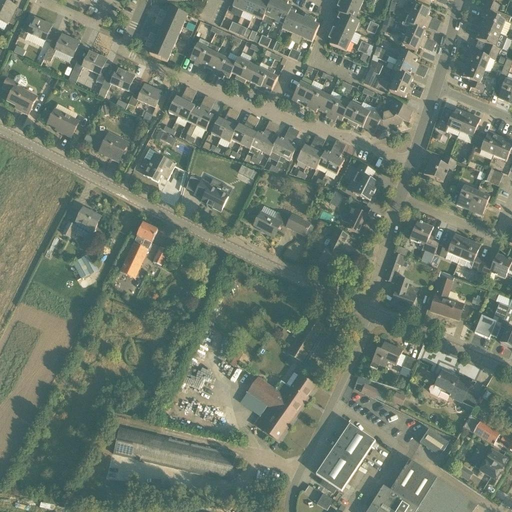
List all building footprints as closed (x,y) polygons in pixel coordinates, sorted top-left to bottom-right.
[(0,0),(0,18),(8,3),(9,2),(4,0),(0,0)] [(243,13),(248,0),(236,0),(233,8),(243,13)] [(248,0),(243,13),(253,17),(260,1),(258,0),(248,0)] [(271,2),(267,0),(265,0),(265,3),(260,1),(253,17),(263,22),(265,17),(272,1),(271,0),(271,2)] [(274,21),(283,2),(279,0),(277,0),(276,3),(272,1),(265,17),(274,21)] [(374,6),(376,0),(361,0),(362,0),(360,0),(340,0),(339,3),(359,11),(363,2),(374,6)] [(397,5),(399,0),(392,0),(392,3),(391,3),(390,7),(395,8),(396,4),(397,5)] [(430,24),(432,19),(428,17),(430,12),(415,6),(416,4),(410,1),(405,13),(411,15),(430,24)] [(485,7),(497,12),(499,6),(488,1),(485,7)] [(284,26),(292,9),(287,7),(288,4),(283,2),(274,21),(284,26)] [(9,23),(14,26),(22,11),(8,3),(0,18),(0,21),(8,26),(9,23)] [(355,21),(359,11),(339,3),(337,8),(340,9),(338,14),(339,15),(340,15),(359,23),(355,21)] [(41,7),(38,15),(52,21),(55,13),(41,7)] [(507,38),(506,37),(511,25),(508,24),(511,18),(497,12),(485,7),(481,18),(485,19),(482,27),(507,38)] [(188,17),(170,9),(168,14),(161,11),(155,24),(162,27),(158,37),(151,34),(145,47),(152,50),(149,55),(167,63),(188,17)] [(292,35),(299,18),(295,16),(296,13),(291,11),(292,9),(284,26),(282,30),(292,35)] [(355,33),(359,23),(340,15),(339,15),(337,20),(341,21),(339,26),(355,33)] [(427,29),(430,24),(411,15),(406,25),(410,27),(422,32),(426,33),(422,31),(424,27),(427,29)] [(302,39),(311,19),(306,17),(304,20),(299,18),(292,35),(302,39)] [(45,42),(52,27),(35,19),(30,29),(24,27),(18,38),(25,41),(28,35),(45,42)] [(312,44),(319,27),(314,25),(316,22),(311,19),(302,39),(312,44)] [(394,30),(395,26),(384,22),(383,27),(387,28),(394,30)] [(233,33),(237,25),(233,23),(229,31),(233,33)] [(377,31),(379,26),(371,23),(369,27),(377,31)] [(238,35),(242,27),(237,25),(233,33),(238,35)] [(355,33),(339,26),(336,31),(333,29),(331,34),(351,43),(355,33)] [(367,31),(375,35),(377,31),(369,27),(367,31)] [(425,44),(427,39),(423,38),(426,33),(422,32),(410,27),(406,36),(425,44)] [(502,51),(507,38),(482,27),(476,40),(488,45),(486,51),(497,56),(500,49),(502,51)] [(253,43),(257,34),(252,32),(248,40),(253,43)] [(346,53),(351,43),(331,34),(329,40),(332,41),(330,46),(346,53)] [(73,59),(80,43),(62,35),(58,46),(51,43),(43,60),(50,63),(53,57),(54,57),(56,51),(73,59)] [(423,49),(425,44),(406,36),(402,46),(417,52),(419,48),(423,49)] [(263,47),(267,39),(262,37),(258,45),(263,47)] [(267,39),(263,47),(268,49),(271,41),(267,39)] [(278,53),(281,45),(276,43),(273,51),(278,53)] [(199,68),(207,51),(197,46),(190,60),(195,63),(194,66),(199,68)] [(16,47),(13,53),(23,58),(26,51),(16,47)] [(288,58),(293,60),(296,52),(292,50),(288,58)] [(210,70),(217,55),(207,51),(199,68),(203,70),(205,68),(210,70)] [(494,62),(497,56),(486,51),(484,57),(471,52),(466,64),(485,72),(490,60),(494,62)] [(100,76),(107,61),(90,52),(85,63),(78,60),(73,71),(80,74),(83,68),(100,76)] [(297,62),(299,57),(301,54),(296,52),(293,60),(297,62)] [(388,52),(388,53),(386,57),(417,70),(419,65),(415,64),(417,59),(402,52),(400,57),(388,52)] [(374,56),(378,58),(378,59),(386,63),(387,63),(396,66),(394,71),(398,73),(413,80),(409,78),(411,74),(415,75),(417,70),(386,57),(380,54),(379,54),(375,53),(374,56)] [(10,60),(14,62),(15,62),(18,57),(13,54),(10,59),(10,60)] [(217,55),(210,70),(214,73),(213,75),(218,78),(227,60),(217,55)] [(229,80),(232,75),(231,75),(236,65),(227,60),(218,78),(223,80),(224,77),(229,80)] [(240,82),(249,64),(239,60),(236,65),(231,75),(232,75),(236,77),(235,80),(240,82)] [(378,75),(382,66),(372,62),(370,68),(371,69),(370,72),(376,75),(378,75)] [(251,84),(258,69),(249,64),(240,82),(245,84),(246,82),(251,84)] [(482,93),(485,87),(480,85),(485,72),(466,64),(461,77),(473,82),(470,88),(482,93)] [(128,93),(135,77),(117,69),(113,80),(106,77),(101,89),(97,98),(104,101),(108,92),(111,85),(128,93)] [(259,91),(268,74),(258,69),(251,84),(256,87),(254,89),(259,91)] [(270,94),(278,79),(273,76),(275,72),(270,69),(268,74),(259,91),(264,94),(265,91),(270,94)] [(372,82),(376,75),(370,72),(368,76),(367,75),(363,85),(370,88),(372,82)] [(413,91),(415,86),(411,84),(413,80),(398,73),(394,82),(413,91)] [(511,105),(511,101),(511,83),(506,81),(508,76),(502,73),(497,85),(503,87),(498,99),(511,105)] [(27,84),(26,79),(21,76),(16,78),(14,82),(8,79),(7,81),(3,89),(11,94),(7,102),(22,110),(21,112),(28,116),(37,98),(24,91),(25,88),(27,84)] [(410,96),(413,91),(394,82),(389,92),(404,99),(407,94),(410,96)] [(303,103),(310,88),(300,83),(292,101),(297,103),(298,101),(303,103)] [(155,109),(162,93),(145,86),(140,96),(134,93),(129,105),(135,108),(138,102),(155,109)] [(184,95),(193,99),(197,93),(188,88),(184,95)] [(320,93),(310,88),(303,103),(308,106),(306,108),(311,111),(320,93)] [(322,113),(330,98),(320,93),(311,111),(316,113),(317,111),(322,113)] [(178,118),(187,100),(183,97),(181,101),(176,99),(169,114),(178,118)] [(339,103),(330,98),(322,113),(327,115),(326,118),(331,120),(339,103)] [(342,123),(344,119),(351,104),(341,99),(339,103),(331,120),(335,123),(337,120),(342,123)] [(187,123),(195,108),(190,106),(192,102),(187,100),(178,118),(187,123)] [(407,123),(413,112),(394,102),(389,113),(386,114),(391,129),(400,126),(402,121),(407,123)] [(352,126),(360,109),(351,104),(344,119),(348,121),(347,124),(352,126)] [(71,139),(79,124),(74,121),(77,115),(58,105),(54,114),(49,124),(48,125),(63,132),(62,134),(71,139)] [(197,127),(206,109),(201,106),(199,110),(195,108),(187,123),(192,125),(186,136),(187,136),(185,141),(188,143),(191,138),(197,127)] [(134,109),(131,115),(136,117),(139,111),(134,109)] [(206,109),(197,127),(205,132),(206,132),(213,117),(209,115),(211,111),(206,109)] [(363,129),(370,114),(360,109),(352,126),(357,129),(358,126),(363,129)] [(383,115),(381,114),(372,110),(370,114),(363,129),(363,128),(375,134),(377,129),(382,132),(391,129),(386,114),(383,115)] [(460,134),(468,115),(455,110),(450,121),(444,119),(439,130),(446,133),(448,128),(460,134)] [(250,115),(247,122),(256,127),(260,120),(250,115)] [(477,146),(482,135),(476,132),(481,120),(468,115),(460,134),(473,139),(471,144),(477,146)] [(221,140),(230,121),(225,118),(223,122),(219,120),(211,135),(221,140)] [(230,144),(232,141),(237,129),(233,127),(235,123),(230,121),(221,140),(230,144)] [(241,145),(250,127),(245,125),(243,129),(239,126),(237,129),(232,141),(241,145)] [(250,150),(251,148),(257,135),(253,133),(255,130),(250,127),(241,145),(250,150)] [(249,153),(254,155),(258,157),(260,155),(261,152),(270,134),(265,131),(263,135),(258,133),(257,135),(251,148),(250,150),(249,153)] [(501,139),(488,133),(487,137),(482,135),(477,146),(482,148),(481,152),(493,157),(501,139)] [(119,163),(128,144),(109,134),(99,154),(101,154),(102,152),(113,157),(111,160),(119,163)] [(270,157),(271,154),(277,142),(273,140),(275,136),(270,134),(261,152),(270,157)] [(162,140),(173,146),(176,141),(164,135),(162,140)] [(277,142),(271,154),(281,158),(290,139),(285,137),(283,141),(279,138),(277,142)] [(290,163),(298,148),(293,146),(295,142),(290,139),(281,158),(290,163)] [(506,162),(511,148),(511,142),(501,139),(493,157),(506,162)] [(307,167),(316,148),(311,146),(309,150),(305,147),(297,162),(307,167)] [(316,172),(317,170),(323,156),(319,154),(321,151),(316,148),(307,167),(316,172)] [(172,173),(175,167),(176,166),(158,157),(159,155),(150,150),(141,167),(147,170),(143,176),(158,184),(166,169),(172,173)] [(328,172),(337,153),(332,150),(330,154),(325,152),(323,156),(317,170),(326,175),(328,172)] [(195,153),(193,166),(214,170),(215,167),(221,168),(223,158),(195,153)] [(337,176),(344,161),(340,159),(342,155),(337,153),(328,172),(337,176)] [(448,170),(452,161),(445,159),(442,165),(431,160),(424,176),(443,184),(448,170)] [(370,202),(378,185),(370,181),(374,173),(360,166),(354,179),(359,181),(353,194),(370,202)] [(243,170),(239,175),(245,179),(249,174),(243,170)] [(470,212),(477,193),(464,188),(467,183),(460,180),(455,192),(461,194),(456,206),(470,212)] [(212,186),(211,186),(202,181),(195,196),(203,200),(203,201),(213,207),(212,208),(221,213),(229,198),(228,197),(210,189),(212,186)] [(482,217),(488,203),(490,198),(477,193),(470,212),(482,217)] [(367,216),(370,210),(352,201),(349,207),(355,210),(353,216),(346,212),(342,221),(349,224),(346,229),(350,231),(359,235),(368,216),(367,216)] [(78,220),(76,224),(94,233),(101,218),(93,214),(92,216),(82,211),(78,220)] [(277,213),(277,214),(274,220),(261,214),(254,227),(267,233),(266,235),(274,239),(281,225),(286,227),(286,228),(294,232),(299,220),(303,221),(292,216),(290,219),(277,213)] [(305,237),(309,228),(311,225),(303,221),(299,220),(294,232),(305,237)] [(434,256),(439,245),(428,240),(433,229),(418,222),(410,241),(423,246),(422,251),(434,256)] [(73,230),(75,227),(69,224),(63,235),(69,239),(73,231),(73,230)] [(134,279),(148,250),(151,243),(158,231),(143,224),(121,273),(134,279)] [(339,254),(348,237),(338,231),(334,238),(334,237),(332,242),(328,240),(326,241),(324,245),(325,246),(328,248),(320,262),(335,270),(336,269),(339,271),(342,270),(344,266),(343,264),(339,262),(343,255),(339,254)] [(446,259),(448,255),(460,260),(468,241),(455,236),(450,248),(444,245),(439,257),(446,259)] [(477,272),(482,261),(476,258),(481,246),(468,241),(460,260),(458,264),(477,272)] [(161,267),(164,261),(168,252),(161,248),(153,263),(161,267)] [(424,252),(420,261),(430,265),(434,256),(424,252)] [(404,265),(406,259),(406,258),(395,254),(385,281),(393,284),(399,266),(403,267),(404,265)] [(81,278),(89,273),(91,276),(98,273),(95,267),(88,255),(81,259),(82,260),(74,264),(80,275),(79,275),(81,278)] [(481,275),(477,287),(481,288),(485,277),(489,279),(493,281),(495,276),(505,280),(507,277),(511,265),(511,263),(511,261),(497,255),(492,267),(486,264),(482,274),(481,275)] [(441,273),(439,278),(442,279),(453,283),(454,278),(441,273)] [(411,312),(416,298),(405,294),(409,282),(401,279),(392,305),(411,312)] [(459,321),(464,306),(455,303),(447,300),(453,283),(442,279),(440,285),(437,292),(431,312),(459,321)] [(482,317),(475,334),(486,339),(489,340),(491,336),(496,339),(509,308),(500,304),(492,322),(482,317)] [(319,335),(324,327),(310,319),(305,327),(301,332),(297,340),(288,355),(302,363),(319,335)] [(511,322),(510,322),(500,344),(511,349),(511,322)] [(391,350),(388,349),(388,347),(384,345),(381,352),(377,350),(372,363),(379,366),(378,367),(385,370),(388,363),(396,367),(403,352),(393,347),(391,350)] [(412,372),(413,370),(417,361),(406,357),(402,366),(402,367),(403,368),(412,372)] [(450,377),(442,373),(435,387),(434,386),(431,387),(429,390),(430,394),(439,398),(442,393),(461,402),(462,402),(467,392),(471,385),(458,378),(457,381),(450,377),(451,377),(450,376),(450,377)] [(247,393),(267,406),(254,425),(262,431),(278,442),(316,387),(300,376),(291,389),(284,383),(281,382),(275,391),(257,379),(247,393)] [(378,391),(369,387),(364,385),(363,387),(360,393),(374,400),(375,399),(383,403),(386,397),(378,392),(378,391)] [(405,398),(395,393),(390,402),(400,407),(405,398)] [(501,435),(480,423),(470,417),(463,429),(474,435),(474,434),(494,446),(500,451),(503,446),(511,452),(511,441),(504,437),(505,436),(504,435),(502,434),(501,435)] [(358,468),(375,443),(358,431),(350,425),(333,450),(358,468)] [(230,482),(236,456),(120,429),(113,455),(230,482)] [(439,437),(430,451),(440,458),(449,444),(439,437)] [(342,493),(347,485),(358,468),(333,450),(316,476),(342,493)] [(501,469),(500,469),(502,466),(503,466),(507,460),(498,454),(492,451),(484,466),(480,472),(495,480),(496,479),(497,480),(500,475),(498,474),(501,469)] [(410,460),(405,468),(391,491),(384,487),(375,502),(369,498),(364,506),(370,509),(367,511),(471,511),(476,506),(477,507),(478,507),(437,480),(438,479),(438,478),(424,469),(410,460)] [(469,481),(473,474),(461,467),(457,474),(469,481)] [(308,487),(304,495),(315,501),(319,493),(308,487)] [(323,494),(317,505),(328,511),(334,500),(323,494)]
